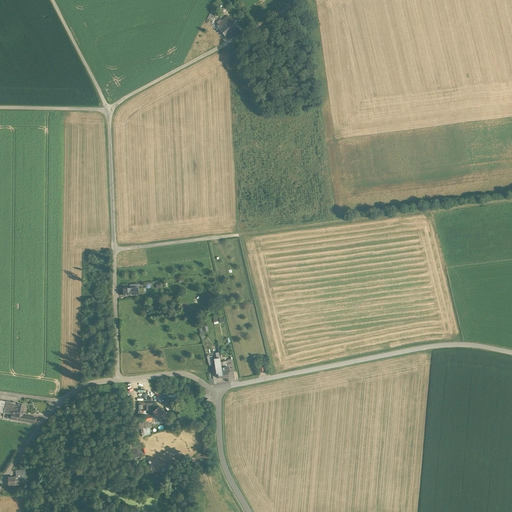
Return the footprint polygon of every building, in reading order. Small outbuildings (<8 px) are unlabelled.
[(219,29),(231,20),(228,16),(216,26),(219,29)] [(236,27),(231,20),(219,29),(225,36),(236,27)] [(219,359),(214,360),(216,374),(218,374),(218,379),(222,378),(221,368),(220,362),(219,359)] [(223,368),(221,368),(222,378),(228,377),(228,373),(229,373),(228,367),(223,368)] [(13,403),(0,400),(0,412),(9,414),(11,415),(11,419),(15,420),(34,423),(35,418),(28,417),(28,418),(22,416),(24,406),(19,405),(18,404),(18,405),(15,404),(15,403),(13,402),(13,403)] [(159,407),(152,412),(153,413),(153,415),(151,415),(152,420),(159,420),(160,422),(164,419),(162,417),(166,414),(159,407)] [(22,474),(16,474),(16,476),(14,476),(14,478),(8,478),(8,485),(27,484),(26,476),(25,476),(25,470),(22,470),(22,474)]
